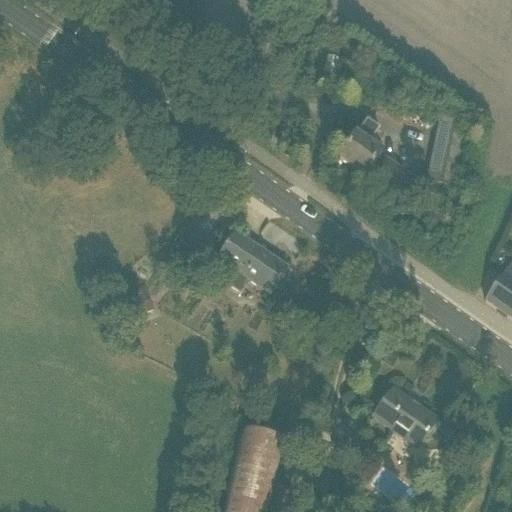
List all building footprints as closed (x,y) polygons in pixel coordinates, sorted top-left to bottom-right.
[(282,113),(288,87),(270,83),(264,109),(282,113)] [(470,124),(439,117),(425,185),(456,191),(470,124)] [(407,204),(420,184),(368,147),(379,132),(366,123),(355,139),(355,138),(338,161),(401,206),(404,202),(407,204)] [(216,249),(185,228),(172,248),(203,269),(216,249)] [(234,235),(208,274),(240,296),(249,284),(270,298),(288,271),(234,235)] [(503,277),(484,303),(511,322),(511,264),(503,277)] [(154,313),(145,287),(106,302),(115,327),(154,313)] [(450,442),(454,436),(419,411),(417,415),(409,409),(411,406),(392,393),(373,420),(418,451),(421,447),(425,449),(430,450),(434,450),(439,450),(443,448),(447,446),(450,442)] [(267,511),(284,444),(241,434),(222,511),(267,511)] [(375,466),(352,450),(343,463),(366,479),(375,466)]
